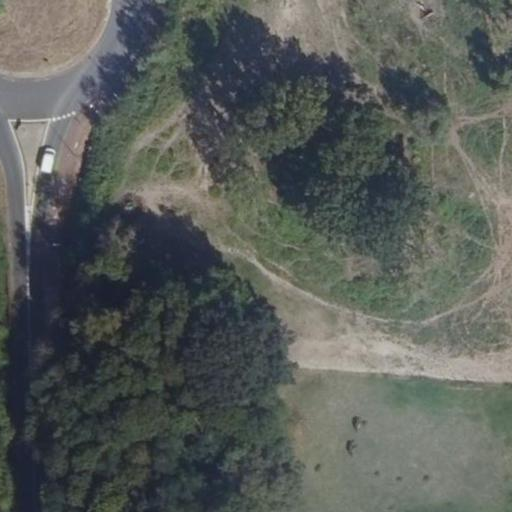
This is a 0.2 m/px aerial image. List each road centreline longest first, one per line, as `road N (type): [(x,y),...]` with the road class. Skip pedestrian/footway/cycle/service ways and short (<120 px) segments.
road 1 (secondary): [(32,511),(26,270)]
road 2 (secondary): [(26,270),(70,90)]
road 3 (secondary): [(0,123),(14,166),(26,270)]
